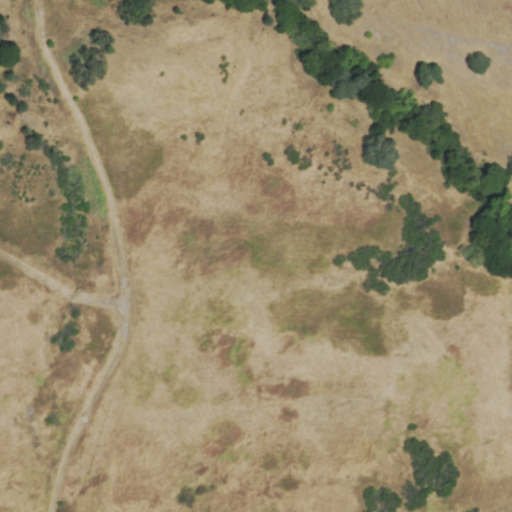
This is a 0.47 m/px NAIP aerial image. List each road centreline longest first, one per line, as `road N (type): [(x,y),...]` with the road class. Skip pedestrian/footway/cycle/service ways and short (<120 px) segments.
road 1 (track): [(37,0),(42,40),(113,224),(125,301),(121,343),(68,448),(52,511)]
road 2 (track): [(125,301),(70,295),(0,253)]
